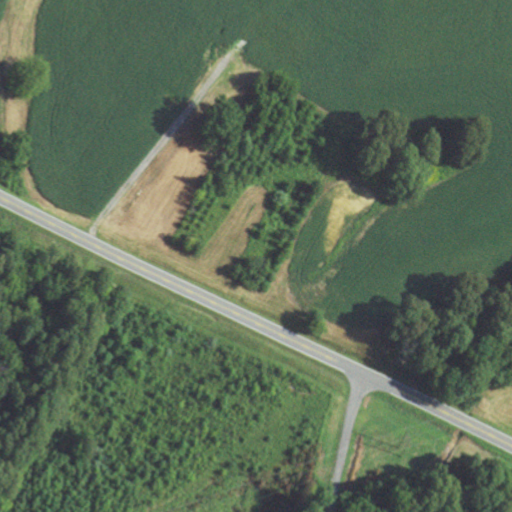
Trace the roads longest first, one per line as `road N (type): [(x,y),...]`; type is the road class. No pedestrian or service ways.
road 1 (primary): [(511,448),(0,201)]
road 2 (residential): [(328,511),(359,375)]
